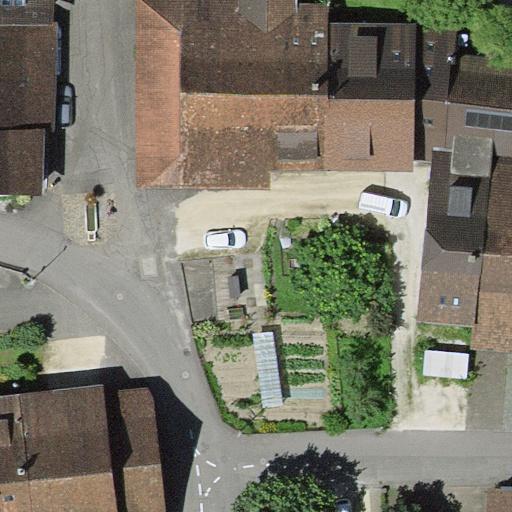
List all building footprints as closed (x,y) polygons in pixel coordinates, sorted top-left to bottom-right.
[(0,0),(0,21),(52,23),(53,0),(0,0)] [(138,0),(137,189),(272,190),(272,171),(325,171),(326,23),(326,3),(298,3),(298,0),(138,0)] [(58,24),(52,23),(0,21),(0,194),(42,195),(46,129),(56,128),(58,24)] [(457,24),(326,23),(325,171),(414,172),(415,163),(432,165),(434,148),(446,149),(454,55),(457,24)] [(418,321),(478,327),(493,155),(511,156),(511,59),(454,55),(446,149),(434,148),(432,165),(418,321)] [(511,156),(493,155),(478,327),(474,350),(511,353),(511,156)] [(117,511),(106,392),(105,384),(21,392),(33,511),(117,511)] [(165,511),(152,387),(106,392),(117,511),(165,511)] [(0,511),(33,511),(21,392),(0,394),(0,511)] [(511,511),(511,485),(486,485),(484,511),(511,511)]
